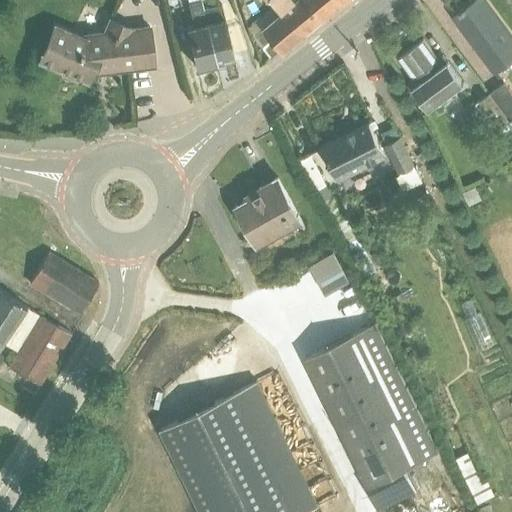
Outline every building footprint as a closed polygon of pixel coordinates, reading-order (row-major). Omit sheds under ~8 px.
[(216,64),(205,9),(202,0),(201,0),(182,5),(197,69),(216,64)] [(460,14),(454,18),(495,75),(509,65),(511,68),(511,39),(483,0),(478,0),(466,9),(465,8),(460,12),(460,14)] [(205,9),(216,64),(224,62),(223,58),(234,55),(222,5),(205,9)] [(282,13),(276,6),(254,24),(252,31),(256,36),(282,13)] [(282,13),(256,36),(265,47),(273,40),(282,51),(284,54),(307,35),(287,11),(283,15),(282,13)] [(54,24),(38,62),(60,71),(62,76),(78,82),(83,80),(88,83),(95,67),(97,67),(108,72),(155,66),(150,25),(132,27),(110,18),(103,32),(79,34),(54,24)] [(273,40),(265,47),(263,48),(272,59),(282,51),(273,40)] [(424,41),(398,60),(412,80),(408,83),(429,111),(464,85),(443,58),(439,61),(424,41)] [(511,122),(511,120),(511,93),(505,84),(491,94),(511,122)] [(511,120),(511,122),(491,94),(476,105),(493,126),(495,125),(499,131),(502,129),(507,137),(511,132),(511,120)] [(371,126),(323,151),(340,183),(388,159),(371,126)] [(401,139),(385,148),(399,175),(396,177),(403,191),(422,181),(401,139)] [(262,188),(275,181),(255,143),(241,150),(262,188)] [(311,156),(298,162),(314,194),(326,188),(311,156)] [(249,201),(236,208),(239,213),(237,214),(261,258),(292,241),(290,238),(305,229),(278,180),(275,181),(260,190),(262,194),(249,201)] [(328,187),(316,194),(339,232),(351,224),(328,187)] [(470,192),(463,195),(469,209),(482,202),(475,189),(470,192)] [(262,194),(260,190),(247,197),(249,201),(262,194)] [(49,252),(30,284),(79,315),(99,284),(49,252)] [(333,255),(310,267),(325,297),(349,285),(333,255)] [(0,291),(0,350),(3,345),(16,353),(8,367),(40,386),(56,362),(72,335),(0,291)] [(374,325),(303,359),(378,511),(418,492),(407,470),(438,455),(374,325)] [(257,383),(159,431),(199,511),(310,511),(319,508),(257,383)] [(468,455),(456,461),(478,507),(490,501),(484,490),(488,488),(483,477),(479,479),(468,455)]
